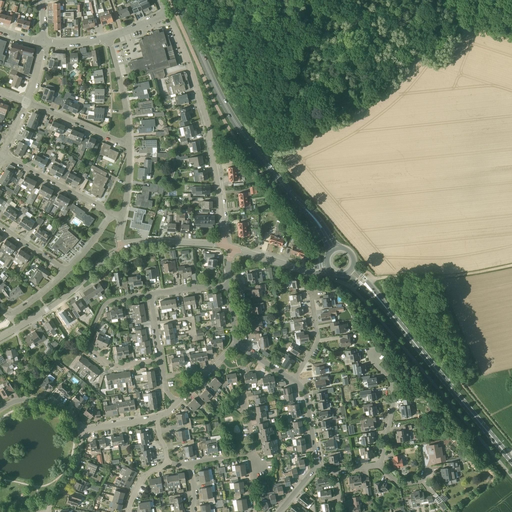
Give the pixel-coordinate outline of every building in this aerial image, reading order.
[(132,9),(132,10),(134,14),(139,12),(137,7),(140,5),(142,9),(150,6),(147,0),(144,0),(143,1),(143,0),(136,0),(129,3),(132,9)] [(129,3),(125,5),(127,8),(123,10),(121,6),(117,7),(118,11),(121,18),(130,15),(128,10),(132,9),(129,3)] [(105,16),(107,23),(113,22),(110,10),(104,12),(105,16)] [(6,15),(3,23),(10,24),(13,13),(10,12),(9,16),(6,15)] [(105,16),(104,12),(100,13),(98,14),(102,25),(107,23),(105,16)] [(16,26),(22,28),(24,20),(25,16),(21,15),(19,14),(16,26)] [(88,20),(89,27),(95,27),(93,15),(87,16),(88,20)] [(24,20),(22,28),(28,30),(31,18),(29,17),(28,21),(24,20)] [(153,35),(141,38),(141,40),(138,41),(141,50),(142,50),(145,59),(146,61),(144,62),(145,64),(147,63),(147,66),(148,69),(149,73),(150,73),(153,72),(163,69),(177,65),(171,45),(166,31),(165,31),(163,31),(163,29),(152,32),(153,35)] [(7,42),(0,39),(0,64),(1,64),(13,70),(14,64),(7,63),(4,62),(6,56),(2,55),(7,42)] [(18,65),(20,58),(23,46),(12,43),(10,51),(11,52),(9,59),(8,58),(7,63),(14,64),(18,65)] [(26,59),(24,67),(30,69),(33,59),(32,59),(34,49),(23,46),(20,58),(23,59),(26,59)] [(92,56),(93,62),(91,62),(92,66),(101,65),(99,50),(95,51),(86,53),(80,54),(81,60),(84,60),(84,57),(92,56)] [(65,54),(52,53),(51,57),(51,59),(55,60),(58,60),(62,60),(62,64),(66,64),(65,54)] [(77,53),(70,54),(70,62),(67,62),(68,70),(73,70),(72,63),(78,62),(77,53)] [(62,60),(58,60),(55,60),(51,59),(50,59),(50,62),(49,66),(56,68),(57,65),(62,66),(62,65),(62,64),(62,60)] [(146,61),(145,59),(130,63),(132,74),(145,70),(146,74),(149,73),(148,69),(147,66),(147,63),(145,64),(144,62),(146,61)] [(153,72),(154,74),(155,79),(156,80),(163,78),(165,75),(164,71),(163,69),(153,72)] [(16,76),(17,72),(12,70),(10,76),(15,78),(11,86),(17,88),(21,78),(16,76)] [(102,70),(93,71),(93,76),(94,76),(95,84),(104,83),(103,74),(102,70)] [(165,84),(169,96),(170,95),(173,95),(180,93),(185,91),(185,90),(186,90),(186,89),(190,88),(190,89),(186,74),(185,74),(186,75),(181,77),(181,76),(180,73),(172,76),(168,77),(169,83),(165,84)] [(148,81),(135,85),(136,92),(133,93),(134,97),(144,95),(145,99),(149,98),(148,94),(144,95),(143,90),(150,88),(148,81)] [(54,87),(47,84),(45,88),(43,92),(45,93),(42,99),(51,102),(53,97),(51,96),(53,91),(54,87)] [(104,89),(94,89),(94,93),(95,93),(95,98),(92,98),(92,102),(95,102),(104,102),(104,94),(104,89)] [(66,100),(63,108),(69,111),(74,100),(75,97),(71,95),(71,94),(66,92),(64,99),(66,100)] [(186,94),(175,97),(177,105),(188,102),(186,94)] [(69,111),(76,114),(79,106),(82,107),(85,100),(81,98),(79,102),(74,100),(69,111)] [(152,101),(138,103),(139,110),(136,110),(137,115),(152,113),(151,108),(153,108),(152,101)] [(8,106),(4,104),(1,103),(0,105),(0,113),(1,114),(2,112),(6,113),(6,111),(7,112),(9,108),(8,108),(8,106)] [(188,111),(191,111),(190,107),(180,110),(181,113),(183,121),(179,122),(180,127),(190,124),(189,120),(190,119),(188,111)] [(104,113),(104,108),(95,108),(94,112),(95,112),(94,116),(88,115),(88,119),(94,119),(94,121),(103,122),(104,113)] [(30,119),(38,122),(40,116),(34,113),(33,116),(32,115),(30,119)] [(38,122),(30,119),(28,123),(29,124),(28,126),(35,129),(38,122)] [(151,127),(155,126),(155,119),(141,121),(142,128),(138,128),(138,133),(151,132),(151,127)] [(53,121),(52,125),(49,130),(46,129),(43,134),(46,136),(47,133),(51,134),(53,130),(56,132),(59,124),(53,121)] [(61,135),(65,127),(65,126),(59,124),(56,132),(54,135),(58,137),(58,138),(60,139),(59,141),(62,142),(65,137),(61,135)] [(183,127),(185,136),(189,135),(189,137),(197,135),(196,130),(193,130),(192,125),(183,127)] [(72,129),(69,137),(75,140),(78,132),(72,129)] [(32,133),(25,130),(23,136),(29,139),(32,133)] [(78,132),(75,140),(81,142),(84,134),(78,132)] [(95,152),(99,144),(95,142),(96,140),(90,137),(86,146),(84,145),(81,150),(79,155),(82,156),(85,148),(95,152)] [(139,153),(152,152),(152,147),(156,147),(156,140),(142,141),(143,148),(139,148),(139,153)] [(198,141),(189,143),(189,147),(192,147),(193,152),(200,151),(198,141)] [(20,142),(17,147),(25,151),(28,145),(20,142)] [(119,153),(110,149),(111,146),(104,143),(99,154),(103,155),(114,160),(115,161),(119,153)] [(15,153),(22,157),(25,151),(17,147),(15,153)] [(42,158),(36,155),(32,162),(38,166),(42,158)] [(49,159),(43,155),(42,158),(38,166),(43,168),(45,166),(47,167),(50,163),(53,157),(51,155),(49,159)] [(187,156),(180,157),(174,158),(171,168),(174,169),(176,161),(188,159),(187,156)] [(201,156),(189,158),(189,162),(193,162),(194,167),(203,165),(201,156)] [(53,157),(50,163),(53,164),(49,171),(55,175),(60,164),(54,161),(56,158),(53,157)] [(151,157),(150,160),(144,160),(144,169),(139,168),(138,171),(139,171),(139,178),(144,179),(144,175),(150,176),(151,162),(157,162),(157,157),(152,157),(151,157)] [(73,160),(70,165),(67,171),(70,172),(73,167),(76,162),(73,160)] [(60,177),(64,170),(61,168),(63,164),(60,163),(60,164),(55,175),(60,177)] [(15,168),(9,165),(7,168),(8,169),(6,172),(5,172),(2,176),(9,180),(15,183),(17,185),(20,178),(18,177),(17,179),(11,176),(13,174),(12,173),(15,168),(15,167),(15,168)] [(108,178),(99,174),(101,170),(92,165),(91,168),(93,170),(93,171),(97,173),(94,178),(92,182),(95,183),(103,188),(108,178)] [(228,175),(238,174),(245,173),(244,167),(238,167),(227,168),(228,175)] [(206,171),(202,172),(201,169),(194,170),(195,176),(194,176),(195,182),(196,181),(199,180),(207,179),(206,171)] [(71,183),(75,176),(77,173),(74,172),(72,174),(69,173),(66,180),(71,183)] [(2,176),(0,179),(1,180),(0,181),(0,182),(6,186),(9,180),(2,176)] [(15,196),(22,184),(27,186),(27,187),(31,179),(25,176),(23,180),(20,178),(17,185),(14,191),(12,193),(12,194),(15,196)] [(81,179),(75,176),(71,183),(77,186),(81,179)] [(31,193),(28,197),(31,199),(34,194),(36,189),(34,187),(36,182),(31,179),(27,187),(27,186),(25,190),(24,191),(27,193),(28,191),(31,193)] [(90,193),(100,198),(105,189),(103,188),(95,183),(90,193)] [(165,185),(153,184),(152,188),(158,189),(157,193),(162,194),(165,185)] [(42,185),(39,190),(38,192),(43,195),(44,195),(48,188),(42,185)] [(149,187),(143,186),(142,195),(136,194),(136,197),(137,197),(136,204),(140,205),(140,206),(148,207),(149,203),(148,202),(148,200),(149,187)] [(42,198),(48,202),(48,201),(53,191),(48,188),(44,195),(43,195),(42,198)] [(31,199),(28,204),(31,205),(34,200),(37,195),(34,194),(31,199)] [(59,194),(53,203),(53,204),(59,207),(64,197),(59,194)] [(63,206),(66,207),(70,200),(64,197),(59,207),(58,208),(61,209),(63,206)] [(4,206),(7,208),(3,214),(8,217),(15,208),(9,204),(12,200),(10,198),(6,202),(6,203),(4,206)] [(89,215),(87,216),(84,214),(85,212),(77,206),(73,212),(76,214),(75,216),(80,220),(84,222),(83,223),(89,227),(95,219),(89,215)] [(23,207),(20,211),(15,208),(8,217),(14,221),(17,216),(19,218),(25,208),(23,207)] [(18,224),(24,228),(29,221),(28,221),(30,218),(25,214),(28,210),(25,208),(19,218),(22,219),(18,224)] [(136,212),(135,212),(133,221),(132,221),(130,227),(140,229),(146,231),(147,224),(142,223),(143,214),(145,214),(146,210),(137,209),(136,212)] [(175,224),(171,224),(172,217),(168,216),(168,224),(167,223),(167,227),(164,226),(163,231),(167,231),(175,232),(175,224)] [(214,224),(214,216),(195,216),(194,224),(200,224),(200,227),(212,227),(212,224),(214,224)] [(29,231),(34,224),(29,221),(24,228),(29,231)] [(60,247),(58,250),(64,255),(70,249),(69,248),(71,246),(72,247),(79,240),(68,231),(67,230),(70,227),(62,221),(60,225),(60,226),(58,229),(63,233),(64,234),(56,243),(60,247)] [(189,225),(188,225),(189,221),(186,221),(185,225),(181,225),(181,232),(188,233),(189,225)] [(57,229),(53,227),(50,231),(46,228),(44,231),(39,238),(45,242),(47,243),(47,244),(57,229)] [(280,228),(276,227),(275,230),(275,231),(275,234),(274,236),(271,235),(268,243),(275,245),(280,228)] [(44,231),(39,228),(34,235),(39,238),(44,231)] [(282,233),(282,232),(285,233),(286,229),(282,228),(282,229),(280,228),(275,245),(281,247),(284,239),(281,238),(281,236),(282,233)] [(1,247),(4,249),(2,252),(4,254),(11,243),(6,240),(1,247)] [(300,246),(301,243),(298,242),(297,245),(296,247),(293,246),(290,253),(297,256),(300,246)] [(4,254),(6,256),(9,252),(11,254),(16,247),(11,243),(4,254)] [(300,246),(297,256),(303,258),(305,250),(303,249),(303,247),(300,246)] [(12,257),(5,268),(8,269),(13,260),(18,264),(25,253),(20,249),(15,257),(16,257),(14,259),(12,257)] [(18,264),(21,265),(23,262),(25,263),(25,264),(30,256),(25,253),(18,264)] [(214,254),(206,254),(205,254),(205,263),(208,263),(208,266),(208,267),(209,268),(210,268),(210,269),(211,269),(212,269),(213,268),(214,267),(214,266),(216,267),(217,260),(214,259),(214,254)] [(12,257),(9,255),(8,257),(2,266),(5,268),(12,257)] [(176,272),(174,261),(168,262),(168,263),(163,264),(164,266),(161,266),(162,271),(164,271),(165,272),(171,271),(171,273),(176,272)] [(43,275),(46,277),(48,273),(38,266),(36,270),(32,276),(30,280),(37,285),(43,275)] [(158,266),(153,267),(153,269),(146,270),(147,275),(146,275),(146,280),(150,279),(150,283),(156,282),(155,278),(155,276),(159,275),(158,266)] [(190,267),(185,268),(185,266),(178,267),(179,274),(183,273),(184,278),(188,278),(187,276),(191,275),(190,267)] [(127,281),(121,282),(121,280),(122,280),(121,272),(114,273),(115,277),(115,281),(116,281),(117,286),(124,285),(124,290),(128,289),(127,281)] [(258,276),(256,276),(256,273),(247,274),(248,281),(251,280),(251,284),(259,282),(258,276)] [(142,280),(141,281),(140,278),(141,278),(141,277),(140,276),(140,275),(139,275),(138,275),(136,275),(136,276),(128,277),(129,284),(133,283),(133,286),(142,285),(142,280)] [(295,288),(300,287),(299,280),(292,281),(293,286),(289,287),(290,293),(296,292),(295,288)] [(99,282),(94,285),(100,295),(102,294),(100,292),(104,289),(99,282)] [(23,293),(18,286),(9,293),(6,288),(7,286),(3,283),(0,286),(0,293),(0,294),(3,291),(10,302),(23,293)] [(265,291),(264,284),(257,285),(258,289),(252,290),(252,294),(253,294),(253,297),(262,296),(261,291),(265,291)] [(100,295),(94,285),(83,293),(85,296),(82,298),(87,305),(91,302),(89,299),(97,294),(99,297),(100,295)] [(299,301),(302,301),(301,294),(292,295),(293,300),(290,300),(291,306),(300,305),(299,301)] [(336,305),(334,294),(326,295),(327,298),(322,299),(324,307),(336,305)] [(190,304),(189,297),(183,298),(185,305),(181,306),(183,314),(186,313),(185,310),(188,309),(187,305),(190,304)] [(79,311),(85,308),(79,300),(73,304),(76,309),(72,312),(77,318),(82,315),(79,311)] [(212,311),(220,309),(220,306),(222,306),(221,300),(213,301),(214,304),(211,305),(212,311)] [(143,304),(132,305),(131,303),(125,304),(126,309),(129,308),(130,309),(132,309),(133,312),(134,311),(144,310),(143,304)] [(261,309),(264,308),(263,303),(253,304),(254,307),(250,308),(250,311),(252,311),(253,314),(261,313),(261,309)] [(302,308),(301,309),(300,305),(291,306),(292,313),(295,312),(296,316),(304,315),(302,308)] [(337,315),(337,312),(344,311),(344,306),(342,307),(336,308),(329,309),(330,312),(321,314),(323,322),(332,320),(331,316),(337,315)] [(116,308),(113,308),(114,310),(110,311),(110,312),(106,313),(108,321),(112,321),(111,319),(117,318),(116,308)] [(125,311),(122,311),(122,309),(118,309),(118,308),(116,308),(117,318),(123,317),(123,319),(126,318),(125,311)] [(213,317),(216,316),(216,320),(224,319),(223,312),(221,312),(220,309),(212,311),(213,317)] [(134,311),(135,314),(130,315),(131,318),(145,316),(144,310),(134,311)] [(59,315),(66,325),(72,322),(70,320),(73,318),(68,312),(66,313),(64,311),(59,315)] [(268,315),(265,316),(261,316),(262,319),(261,319),(253,321),(254,329),(256,329),(256,330),(261,329),(261,325),(270,324),(268,315)] [(306,321),(302,321),(301,318),(293,320),(294,322),(293,323),(295,329),(299,329),(307,328),(306,321)] [(212,325),(214,325),(215,330),(217,330),(223,329),(223,325),(225,325),(224,319),(216,320),(211,321),(212,325)] [(51,320),(50,320),(48,321),(48,322),(45,324),(46,324),(43,326),(48,335),(51,333),(52,334),(56,332),(55,330),(57,329),(51,320)] [(346,328),(345,324),(339,325),(338,321),(330,323),(331,330),(335,330),(336,333),(346,332),(346,328)] [(43,333),(44,332),(42,329),(36,333),(35,331),(24,338),(30,347),(34,344),(39,341),(40,343),(46,339),(43,333)] [(145,329),(141,330),(136,330),(135,330),(136,334),(132,334),(131,334),(132,337),(146,335),(145,329)] [(104,337),(105,334),(100,331),(99,332),(96,331),(93,338),(96,340),(95,343),(98,344),(97,346),(100,347),(104,337)] [(308,334),(304,335),(304,332),(296,333),(297,339),(299,338),(300,342),(309,341),(308,334)] [(267,336),(263,337),(262,333),(255,334),(256,340),(258,339),(258,341),(259,341),(260,348),(268,347),(267,336)] [(352,334),(346,335),(343,335),(344,339),(341,339),(342,347),(345,346),(351,345),(351,341),(353,341),(352,334)] [(112,341),(104,337),(100,347),(102,348),(102,346),(106,348),(106,347),(109,348),(112,341)] [(149,340),(147,341),(139,342),(140,345),(135,346),(136,349),(150,347),(149,340)] [(298,345),(293,341),(289,346),(292,348),(290,351),(297,356),(301,351),(296,348),(298,345)] [(131,344),(127,345),(128,346),(122,347),(123,357),(126,357),(126,355),(129,355),(129,352),(132,352),(131,344)] [(122,347),(121,345),(119,345),(119,347),(116,348),(116,346),(112,347),(114,355),(117,354),(117,357),(121,356),(121,357),(123,357),(122,347)] [(1,355),(0,355),(0,365),(1,368),(2,367),(6,373),(18,365),(17,360),(19,360),(17,352),(15,353),(14,349),(7,351),(9,359),(6,359),(6,360),(6,361),(5,361),(1,355)] [(360,356),(361,355),(360,353),(356,353),(355,349),(346,351),(347,358),(347,359),(350,358),(351,362),(361,360),(360,356)] [(195,351),(189,352),(189,353),(186,353),(187,359),(190,358),(191,364),(194,364),(194,362),(196,362),(195,351)] [(293,356),(286,352),(282,357),(285,359),(281,366),(288,370),(292,364),(292,365),(295,361),(291,359),(293,356)] [(186,353),(180,354),(177,355),(177,358),(179,366),(185,365),(184,361),(187,361),(187,359),(186,353)] [(177,358),(174,358),(173,355),(167,356),(168,364),(172,363),(172,367),(179,366),(177,358)] [(86,360),(81,356),(72,368),(75,369),(77,366),(80,368),(86,360)] [(91,363),(86,360),(80,368),(82,370),(80,373),(81,374),(82,375),(91,363)] [(326,362),(313,364),(314,369),(316,368),(317,374),(325,373),(325,367),(327,367),(326,362)] [(91,363),(82,375),(84,377),(87,373),(89,375),(96,367),(91,363)] [(365,365),(359,366),(358,363),(352,364),(353,370),(357,369),(358,375),(363,374),(363,373),(367,373),(365,365)] [(96,367),(89,375),(92,377),(89,381),(91,382),(100,371),(96,367)] [(147,374),(142,375),(137,376),(138,378),(140,378),(143,378),(155,376),(154,370),(146,371),(147,374)] [(130,372),(124,372),(125,383),(129,382),(129,386),(132,386),(130,372)] [(259,379),(256,379),(255,373),(252,374),(252,372),(249,372),(251,384),(253,383),(257,383),(257,385),(260,384),(259,379)] [(112,374),(113,384),(117,384),(117,388),(120,388),(118,373),(112,374)] [(227,381),(223,382),(225,386),(228,386),(227,383),(232,383),(231,374),(226,375),(227,381)] [(329,375),(319,376),(320,379),(316,380),(317,387),(327,386),(326,382),(330,381),(329,375)] [(377,377),(370,378),(370,375),(362,377),(363,382),(367,381),(368,387),(378,385),(377,377)] [(267,385),(267,387),(269,387),(267,376),(265,376),(265,378),(259,379),(260,384),(260,385),(261,386),(267,385)] [(53,382),(47,377),(40,385),(46,390),(48,388),(51,390),(55,384),(53,382)] [(222,384),(221,383),(215,377),(212,381),(218,387),(221,384),(222,384)] [(212,381),(208,384),(215,391),(218,387),(212,381)] [(11,385),(8,382),(3,385),(4,387),(0,389),(0,392),(3,398),(11,394),(10,392),(14,390),(12,387),(11,385)] [(69,391),(70,389),(62,383),(58,389),(65,394),(64,395),(68,398),(72,393),(69,391)] [(328,393),(334,392),(333,387),(319,390),(319,393),(317,393),(318,400),(321,399),(326,398),(325,394),(328,394),(328,393)] [(212,395),(206,389),(203,393),(209,399),(212,395)] [(375,393),(373,393),(373,389),(360,391),(361,397),(365,397),(366,400),(369,400),(369,401),(377,400),(375,393)] [(209,399),(203,393),(199,396),(205,402),(209,399)] [(82,398),(80,396),(77,394),(73,400),(75,402),(74,404),(80,409),(83,405),(85,402),(86,401),(88,398),(84,395),(82,398)] [(261,403),(264,402),(265,402),(265,398),(264,397),(264,394),(260,394),(254,395),(254,399),(255,398),(255,399),(256,404),(261,403)] [(134,400),(131,401),(130,396),(127,397),(130,411),(136,410),(134,400)] [(122,402),(119,403),(118,398),(115,399),(118,413),(124,412),(122,402)] [(200,405),(194,398),(191,402),(197,408),(200,405)] [(327,404),(329,403),(329,398),(326,398),(321,399),(321,402),(318,403),(319,409),(322,409),(327,408),(327,404)] [(400,411),(401,411),(402,418),(411,416),(410,405),(411,405),(410,399),(403,400),(404,406),(399,407),(400,411)] [(110,405),(107,406),(106,402),(103,402),(106,417),(112,415),(110,405)] [(197,408),(191,402),(187,405),(193,412),(197,408)] [(290,402),(286,403),(287,405),(288,412),(291,411),(299,410),(298,403),(295,404),(294,402),(290,402)] [(255,404),(256,408),(256,412),(265,411),(265,407),(264,405),(261,406),(261,403),(256,404),(255,404)] [(376,406),(373,407),(372,404),(364,405),(365,412),(369,411),(370,416),(379,414),(378,410),(377,410),(376,406)] [(100,412),(97,412),(93,408),(89,406),(83,414),(89,418),(90,416),(92,417),(92,416),(95,418),(100,417),(100,412)] [(333,412),(331,412),(330,407),(327,408),(322,409),(323,412),(320,412),(321,419),(324,418),(329,417),(334,417),(333,412)] [(291,417),(292,417),(300,416),(299,410),(291,411),(288,412),(286,412),(287,418),(291,417)] [(256,412),(257,416),(257,417),(256,418),(256,421),(267,419),(266,415),(265,411),(256,412)] [(332,420),(337,419),(336,416),(334,417),(329,417),(324,418),(324,421),(321,422),(322,428),(326,428),(330,427),(330,423),(332,422),(332,420)] [(374,422),(376,422),(376,417),(366,419),(367,422),(364,423),(365,431),(375,429),(374,422)] [(185,419),(176,420),(177,425),(184,424),(185,427),(191,426),(191,423),(190,418),(188,418),(187,418),(185,418),(185,419)] [(271,427),(271,423),(270,419),(267,419),(256,421),(257,424),(258,424),(258,425),(259,429),(271,427)] [(408,430),(412,429),(411,425),(403,426),(404,430),(397,431),(398,436),(397,436),(398,442),(410,440),(408,430)] [(325,438),(328,437),(336,436),(335,431),(335,430),(338,429),(337,426),(334,426),(330,427),(326,428),(327,431),(324,431),(324,434),(323,434),(324,437),(325,437),(325,438)] [(260,439),(262,439),(262,442),(270,441),(269,438),(269,434),(273,433),(273,432),(273,430),(272,430),(271,427),(259,429),(260,434),(258,434),(259,437),(260,437),(260,439)] [(294,435),(295,435),(303,433),(302,427),(294,428),(290,429),(291,435),(294,435)] [(141,439),(150,437),(150,434),(148,435),(147,432),(144,432),(143,429),(137,430),(138,433),(140,433),(141,439)] [(373,439),(375,438),(375,435),(367,437),(366,433),(363,434),(363,437),(362,437),(363,445),(370,444),(370,443),(374,442),(373,439)] [(126,434),(123,434),(122,434),(119,434),(120,436),(117,437),(118,445),(122,444),(123,446),(128,445),(126,434)] [(108,437),(109,448),(114,448),(114,445),(118,445),(117,437),(114,437),(114,435),(111,436),(108,437)] [(108,437),(104,437),(101,437),(101,439),(99,440),(100,448),(104,447),(105,449),(109,448),(108,437)] [(149,440),(151,440),(150,437),(141,439),(142,444),(140,444),(140,448),(146,447),(146,444),(149,443),(149,440)] [(205,438),(202,439),(203,443),(204,449),(207,449),(208,454),(213,453),(211,444),(211,440),(206,441),(205,438)] [(219,440),(216,441),(216,438),(211,439),(211,444),(213,453),(218,452),(217,447),(220,446),(219,440)] [(337,442),(340,442),(339,439),(338,439),(328,440),(329,443),(326,444),(327,451),(338,449),(337,442)] [(100,448),(99,440),(95,440),(92,440),(93,442),(90,443),(91,451),(95,450),(96,452),(101,451),(100,448)] [(275,440),(270,441),(262,442),(263,444),(263,447),(262,447),(262,450),(264,450),(265,455),(277,453),(276,450),(278,450),(277,447),(277,443),(275,443),(275,442),(275,440)] [(194,442),(187,443),(188,446),(182,447),(183,452),(192,451),(191,446),(194,445),(194,442)] [(428,451),(428,453),(430,454),(430,458),(437,457),(438,462),(445,461),(445,456),(443,456),(441,447),(438,448),(437,444),(431,445),(432,449),(429,450),(428,451)] [(140,457),(153,455),(153,452),(151,453),(150,449),(147,450),(146,447),(140,448),(141,451),(143,451),(143,454),(140,454),(140,457)] [(372,450),(369,451),(369,447),(360,448),(362,456),(365,455),(365,459),(359,460),(359,464),(368,463),(368,459),(374,458),(374,453),(372,453),(372,450)] [(183,452),(184,457),(190,457),(190,459),(193,458),(193,456),(192,451),(183,452)] [(338,457),(341,457),(340,451),(331,453),(332,456),(329,456),(330,463),(334,462),(334,465),(339,464),(338,457)] [(152,458),(154,457),(153,455),(140,457),(141,460),(144,459),(144,462),(143,462),(143,465),(149,464),(149,461),(152,461),(152,458)] [(401,455),(394,457),(395,462),(393,462),(394,468),(403,466),(401,455)] [(299,465),(300,471),(302,471),(301,468),(305,468),(305,466),(308,465),(307,459),(301,460),(301,457),(298,458),(298,460),(299,465)] [(454,467),(459,467),(458,461),(448,463),(449,468),(441,469),(442,475),(443,475),(444,481),(445,481),(451,480),(457,479),(455,471),(454,467)] [(97,466),(88,462),(83,475),(100,482),(102,477),(98,475),(97,478),(93,476),(97,466)] [(291,469),(291,471),(292,474),(293,480),(295,480),(294,477),(298,476),(297,471),(300,471),(299,465),(296,465),(290,466),(291,469)] [(136,472),(127,467),(126,470),(122,468),(121,471),(134,477),(136,472)] [(236,476),(231,477),(231,480),(238,479),(237,476),(246,475),(245,470),(236,471),(236,476)] [(134,477),(121,471),(119,473),(123,475),(122,478),(126,481),(131,483),(134,477)] [(284,482),(285,489),(287,488),(287,486),(290,485),(290,480),(293,480),(292,474),(291,471),(288,472),(288,473),(283,474),(284,478),(284,482)] [(184,473),(175,474),(176,475),(174,475),(176,488),(177,488),(177,485),(180,484),(180,483),(185,482),(184,473)] [(174,475),(169,476),(168,475),(163,476),(165,488),(168,488),(168,489),(176,488),(174,475)] [(211,480),(210,480),(209,475),(199,477),(200,482),(205,481),(205,484),(212,483),(211,480)] [(354,476),(350,477),(351,489),(357,488),(357,485),(362,484),(362,487),(366,486),(365,478),(361,479),(361,476),(354,477),(354,476)] [(122,478),(120,481),(116,479),(115,482),(116,482),(119,484),(128,488),(131,483),(126,481),(122,478)] [(329,478),(318,479),(319,484),(316,485),(317,490),(323,489),(322,486),(330,485),(329,478)] [(155,479),(149,480),(150,490),(153,489),(154,494),(157,493),(155,479)] [(232,483),(229,484),(230,489),(234,488),(244,487),(243,481),(238,482),(238,479),(231,480),(232,483)] [(89,483),(83,480),(81,484),(76,482),(74,488),(83,491),(84,488),(87,489),(89,483)] [(276,488),(277,491),(278,497),(280,497),(280,494),(283,494),(282,489),(285,489),(284,482),(281,483),(276,484),(276,488)] [(212,483),(205,484),(206,487),(201,488),(202,494),(212,492),(211,487),(212,486),(212,483)] [(386,483),(380,484),(380,483),(374,483),(375,493),(383,492),(388,491),(386,483)] [(127,490),(121,489),(116,487),(115,490),(114,494),(123,497),(124,495),(125,496),(127,490)] [(245,492),(244,487),(234,488),(235,494),(233,494),(234,497),(240,496),(240,493),(245,492)] [(277,491),(276,488),(273,488),(274,492),(269,492),(271,506),(273,506),(272,503),(276,503),(275,498),(278,497),(277,491)] [(331,490),(321,492),(321,497),(318,497),(319,503),(325,502),(325,499),(332,498),(331,490)] [(429,503),(433,502),(432,496),(424,497),(423,492),(420,493),(419,491),(413,492),(414,494),(410,494),(412,502),(416,501),(416,503),(421,502),(421,501),(428,500),(429,503)] [(214,497),(212,497),(212,492),(202,494),(203,499),(207,498),(208,501),(215,500),(214,497)] [(268,508),(268,507),(271,506),(269,492),(266,493),(264,495),(265,497),(261,497),(263,511),(265,511),(264,509),(268,508)] [(78,499),(80,500),(82,496),(73,493),(72,497),(69,496),(67,503),(76,506),(77,504),(78,499)] [(444,493),(440,497),(444,503),(449,499),(444,493)] [(114,494),(112,501),(123,504),(123,502),(122,502),(123,497),(114,494)] [(174,504),(182,503),(181,497),(182,497),(182,494),(171,495),(172,502),(174,502),(174,504)] [(315,501),(310,497),(308,499),(303,495),(298,500),(306,507),(309,503),(311,505),(315,501)] [(234,500),(233,500),(234,506),(237,506),(246,504),(246,498),(241,499),(240,496),(234,497),(234,500)] [(360,511),(360,506),(361,506),(360,497),(352,498),(353,506),(349,507),(349,511),(360,511)] [(209,504),(215,503),(215,500),(208,501),(208,504),(200,506),(201,511),(210,510),(209,504)] [(112,501),(112,502),(113,502),(111,508),(110,507),(109,510),(113,511),(114,509),(121,511),(123,504),(112,501)] [(442,502),(438,504),(443,510),(447,508),(442,502)] [(182,503),(174,504),(174,506),(173,507),(173,511),(182,511),(185,511),(184,509),(183,509),(182,503)] [(333,511),(332,503),(325,504),(326,511),(324,511),(333,511)]
